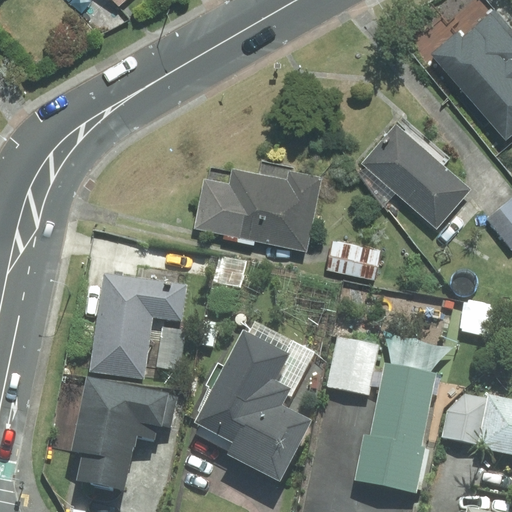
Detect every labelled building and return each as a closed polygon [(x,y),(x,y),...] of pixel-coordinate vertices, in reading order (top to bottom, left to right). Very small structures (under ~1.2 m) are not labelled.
[(511,32),(494,12),(464,38),(458,31),(432,54),(506,139),(511,134),(511,32)] [(400,118),(361,163),(437,228),(470,189),(443,166),(448,159),(400,118)] [(288,181),(233,170),(231,185),(204,179),(194,229),(307,251),(321,178),(290,172),(288,181)] [(511,249),(511,199),(487,219),(511,249)] [(380,251),(333,241),(327,270),(374,280),(380,251)] [(186,286),(105,274),(91,371),(143,378),(152,316),(181,320),(186,286)] [(491,308),(467,304),(462,331),(486,335),(491,308)] [(228,454),(280,480),(311,420),(282,406),(291,388),(275,380),(289,354),(243,330),(196,422),(235,442),(228,454)] [(392,334),(384,331),(391,364),(386,363),(371,436),(364,434),(356,479),(416,492),(425,446),(422,445),(436,374),(431,372),(452,348),(439,347),(431,345),(424,343),(415,339),(407,338),(399,336),(392,334)] [(379,346),(339,337),(328,386),(369,394),(379,346)] [(75,480),(124,491),(136,436),(154,440),(157,425),(170,428),(177,396),(88,378),(73,450),(81,452),(75,480)] [(489,399),(465,394),(447,411),(442,437),(479,445),(489,399)] [(511,400),(490,396),(489,399),(479,445),(479,446),(511,453),(511,400)]
